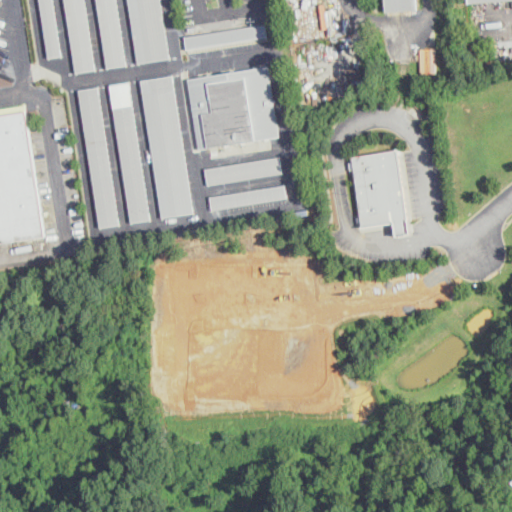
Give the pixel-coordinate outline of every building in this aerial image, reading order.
[(52,0),(62,56),(49,58),(39,0),(52,0)] [(85,0),(96,70),(77,73),(65,0),(85,0)] [(116,0),(127,65),(108,68),(97,0),(116,0)] [(161,0),(170,58),(138,63),(128,0),(161,0)] [(403,10),(386,12),(385,0),(416,0),(417,9),(403,10)] [(269,35),(187,48),(185,35),(267,22),(269,35)] [(421,72),(421,47),(436,47),(437,71),(421,72)] [(256,140),(209,147),(204,114),(214,112),(208,76),(245,70),(256,140)] [(194,213),(163,218),(142,80),(173,75),(194,213)] [(151,219),(132,222),(111,85),(129,82),(151,219)] [(120,224),(101,227),(79,90),(99,87),(120,224)] [(0,115),(27,111),(29,127),(46,236),(0,243),(0,115)] [(401,149),(414,233),(399,236),(396,218),(363,224),(352,157),(401,149)] [(284,172),(208,184),(206,169),(281,157),(284,172)] [(293,197),(212,210),(210,197),(291,184),(293,197)]
